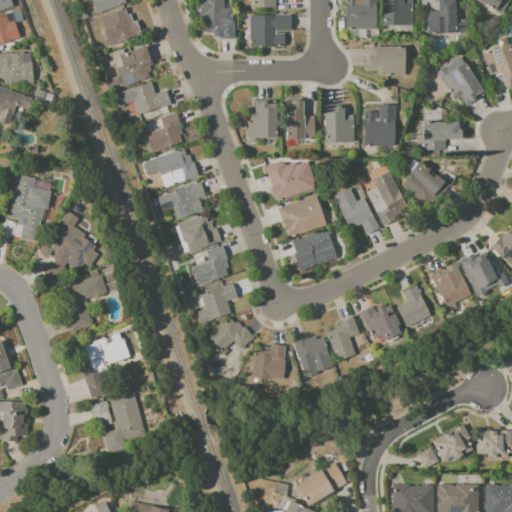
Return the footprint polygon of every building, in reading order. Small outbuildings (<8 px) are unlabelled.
[(0,11),(0,0),(9,0),(12,7),(0,11)] [(127,0),(129,4),(100,14),(95,0),(127,0)] [(226,0),(226,10),(235,10),(235,22),(236,22),(236,41),(222,41),(222,38),(216,38),(216,34),(206,34),(206,17),(198,17),(198,0),(226,0)] [(278,0),(278,9),(255,9),(255,0),(278,0)] [(378,0),(378,31),(348,31),(348,0),(360,0),(360,3),(363,3),(363,0),(378,0)] [(414,27),(386,27),(386,0),(407,0),(407,1),(414,1),(414,27)] [(511,0),(503,16),(474,0),(511,0)] [(470,34),(441,35),(441,36),(430,37),(429,14),(440,13),(439,1),(456,1),(458,25),(460,25),(460,22),(469,21),(470,34)] [(139,22),(144,35),(108,49),(103,36),(106,35),(100,19),(130,8),(135,23),(139,22)] [(0,46),(0,18),(15,13),(15,14),(22,12),(25,22),(19,25),(18,22),(17,23),(22,39),(0,46)] [(292,17),(293,32),(279,33),(279,35),(286,35),(286,48),(251,48),(251,17),(292,17)] [(150,47),(156,65),(153,66),(155,70),(151,72),(153,78),(126,87),(125,84),(114,87),(116,91),(112,92),(108,81),(123,76),(120,69),(115,53),(127,49),(128,54),(139,50),(139,51),(150,47)] [(511,50),(511,89),(509,90),(503,72),(491,76),(485,55),(511,47),(511,50)] [(407,77),(380,77),(380,70),(369,70),(369,50),(407,50),(407,77)] [(0,71),(0,55),(24,54),(24,56),(32,55),(32,64),(34,64),(35,84),(7,86),(6,78),(3,79),(2,71),(0,71)] [(486,96),(468,108),(463,98),(457,102),(439,74),(462,59),(486,96)] [(168,92),(173,105),(141,116),(136,103),(122,108),(118,96),(153,84),(157,96),(168,92)] [(12,126),(0,122),(3,113),(0,111),(0,92),(2,87),(14,91),(13,93),(35,100),(31,111),(18,107),(12,126)] [(36,97),(38,90),(48,94),(45,100),(36,97)] [(316,118),(317,141),(305,141),(305,140),(299,140),(300,146),(290,146),(290,140),(288,99),(300,99),(300,102),(304,102),(304,103),(305,103),(306,118),(316,118)] [(257,102),(278,102),(278,105),(278,106),(278,139),(250,139),(250,113),(257,113),(257,102)] [(355,144),(327,144),(327,107),(348,106),(348,117),(355,117),(355,144)] [(396,148),(366,148),(366,130),(364,130),(364,122),(365,122),(365,114),(378,114),(378,119),(381,119),(381,107),(397,107),(397,122),(396,122),(396,148)] [(160,118),(176,112),(180,126),(179,126),(182,134),(179,135),(181,143),(152,152),(146,134),(163,128),(160,118)] [(447,152),(425,152),(425,125),(466,125),(466,139),(462,139),(462,141),(447,141),(447,152)] [(195,162),(199,176),(186,180),(186,181),(167,188),(157,159),(185,150),(187,156),(191,155),(193,163),(195,162)] [(427,207),(404,188),(414,176),(412,174),(421,163),(451,188),(441,199),(440,198),(435,204),(432,202),(427,207)] [(275,190),(272,181),(267,165),(290,165),(292,170),(302,166),(312,191),(290,198),(286,186),(275,190)] [(374,182),(391,173),(409,208),(402,212),(404,215),(396,219),(398,221),(386,228),(369,194),(378,189),(374,182)] [(39,244),(22,241),(25,222),(10,219),(18,176),(37,180),(32,203),(46,206),(39,244)] [(203,184),(208,198),(198,201),(199,202),(201,201),(205,212),(180,221),(175,209),(164,213),(159,199),(203,184)] [(366,200),(381,230),(369,236),(364,226),(351,232),(341,212),(343,211),(336,198),(352,190),(358,203),(366,200)] [(291,240),(280,211),(318,197),(328,226),(291,240)] [(70,277),(50,284),(44,270),(56,265),(55,257),(57,255),(45,245),(66,215),(79,224),(72,234),(96,252),(94,256),(99,259),(91,270),(86,266),(80,274),(68,265),(66,267),(70,277)] [(218,229),(223,243),(192,254),(191,253),(187,254),(178,228),(180,227),(179,226),(207,216),(209,223),(212,222),(215,230),(218,229)] [(329,231),(339,260),(303,272),(302,269),(301,270),(296,255),(297,255),(293,243),(329,231)] [(511,253),(505,261),(493,249),(502,239),(503,240),(509,234),(511,236),(511,253)] [(208,252),(225,246),(230,260),(228,260),(231,268),(228,269),(230,276),(202,286),(195,268),(212,262),(208,252)] [(465,271),(472,266),(470,264),(477,259),(476,258),(488,250),(497,264),(488,270),(499,285),(483,296),(465,271)] [(434,278),(446,272),(447,272),(449,271),(448,269),(457,264),(473,296),(450,308),(441,290),(440,291),(434,278)] [(112,293),(109,285),(109,286),(104,271),(116,267),(121,282),(120,282),(123,290),(112,293)] [(95,326),(74,333),(60,291),(93,279),(91,273),(99,270),(101,277),(103,276),(109,294),(106,295),(106,296),(96,300),(95,298),(86,301),(87,303),(88,302),(92,312),(90,313),(95,326)] [(235,285),(239,299),(228,303),(232,315),(203,325),(199,314),(205,312),(204,308),(198,310),(194,300),(235,285)] [(409,329),(399,309),(410,304),(405,293),(418,287),(433,317),(409,329)] [(362,315),(375,308),(378,314),(381,313),(379,309),(385,306),(387,309),(392,307),(396,316),(397,315),(402,326),(401,326),(404,332),(402,333),(403,334),(402,335),(403,337),(389,344),(388,342),(385,343),(383,338),(377,341),(375,338),(370,329),(369,329),(362,315)] [(256,339),(242,351),(236,343),(228,349),(231,352),(226,357),(223,354),(222,355),(209,339),(232,319),(237,325),(240,323),(245,329),(247,328),(256,339)] [(328,334),(336,332),(334,328),(342,326),(341,324),(355,319),(361,336),(351,339),(358,356),(339,363),(328,334)] [(108,395),(93,400),(80,361),(89,357),(86,349),(95,345),(95,343),(107,339),(109,345),(115,343),(113,337),(121,335),(123,341),(125,341),(132,359),(111,366),(112,370),(101,374),(108,394),(108,395)] [(300,360),(295,343),(309,339),(309,341),(317,338),(319,342),(326,340),(335,369),(316,374),(311,356),(300,360)] [(0,341),(3,340),(7,351),(8,351),(11,359),(10,359),(13,368),(16,367),(18,372),(20,371),(25,386),(26,386),(10,391),(8,385),(0,388),(0,341)] [(273,346),(288,347),(286,361),(284,361),(284,362),(288,362),(285,381),(274,380),(273,381),(254,379),(257,351),(264,351),(265,348),(273,349),(273,346)] [(128,450),(111,455),(105,435),(117,432),(115,424),(118,423),(111,398),(135,392),(147,436),(126,442),(128,450)] [(0,413),(0,403),(27,403),(27,410),(29,410),(29,417),(31,417),(31,426),(30,426),(30,437),(19,437),(19,443),(4,443),(4,438),(2,438),(1,413),(0,413)] [(91,408),(108,403),(114,425),(97,430),(91,408)] [(464,426),(472,440),(469,441),(474,451),(456,461),(455,459),(445,464),(434,442),(464,426)] [(511,449),(510,449),(510,460),(489,460),(489,455),(478,455),(479,433),(492,433),(492,434),(498,434),(498,437),(500,437),(500,433),(511,433),(511,449)] [(432,449),(440,463),(427,471),(419,457),(432,449)] [(337,465),(349,485),(310,507),(298,487),(337,465)] [(291,487),(289,496),(277,494),(277,491),(270,490),(272,483),(291,487)] [(394,511),(394,486),(410,486),(410,488),(424,488),(425,486),(431,487),(433,488),(435,488),(435,511),(394,511)] [(439,511),(439,488),(440,488),(440,486),(453,486),(453,488),(457,488),(457,487),(479,486),(479,511),(439,511)] [(487,511),(487,488),(489,488),(490,486),(497,486),(498,488),(511,488),(511,486),(511,511),(487,511)] [(314,511),(287,511),(292,502),(314,511)] [(97,511),(96,509),(107,503),(111,511),(97,511)] [(166,511),(167,509),(131,503),(129,511),(166,511)]
